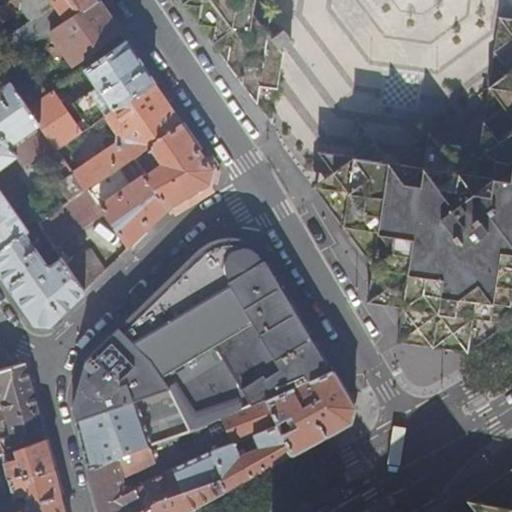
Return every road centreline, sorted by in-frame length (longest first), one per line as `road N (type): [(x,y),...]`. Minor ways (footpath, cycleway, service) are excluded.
road 1 (residential): [(259,184),(424,456)]
road 2 (residential): [(42,352),(259,184)]
road 3 (residential): [(134,0),(259,184)]
road 4 (residential): [(42,352),(83,511)]
